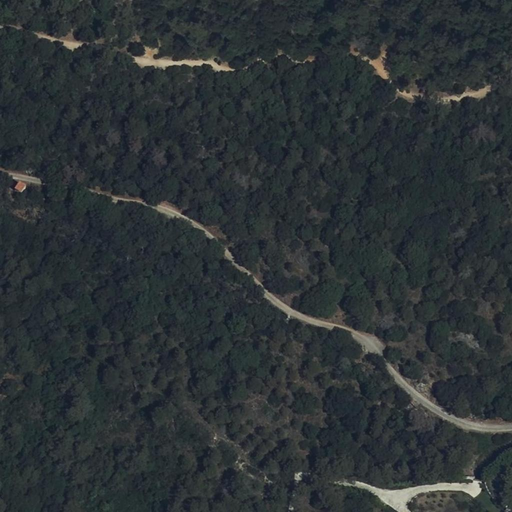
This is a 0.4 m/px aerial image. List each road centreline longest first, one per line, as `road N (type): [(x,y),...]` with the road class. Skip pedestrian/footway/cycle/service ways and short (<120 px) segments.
road 1 (unclassified): [(0,174),(65,183),(171,216),(288,313),(370,347),(451,420),(511,428)]
road 2 (track): [(0,24),(145,64),(235,73),(276,59),(359,55),(412,96),(461,100),(511,73)]
